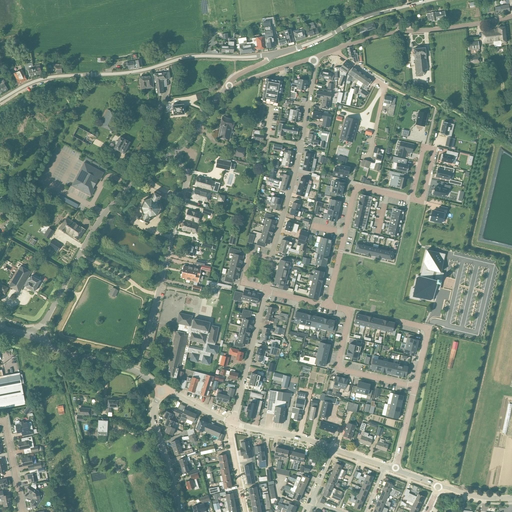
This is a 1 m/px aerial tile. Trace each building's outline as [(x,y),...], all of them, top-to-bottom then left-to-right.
[(495,7),(496,13),(501,13),(510,12),(508,5),(500,6),(495,7)] [(430,13),(431,21),(445,19),(444,11),(435,13),(435,12),(430,13)] [(393,20),(394,28),(404,26),(403,18),(393,20)] [(359,30),(361,35),(366,34),(366,33),(375,30),(373,22),(363,26),(364,28),(359,30)] [(265,37),(267,48),(275,47),(274,45),(275,45),(275,42),(274,42),(273,38),(272,33),(271,26),(264,28),(265,35),(265,37)] [(309,35),(310,37),(314,35),(318,34),(317,28),(315,29),(314,26),(308,28),(308,29),(305,30),(307,36),(309,35)] [(498,29),(485,30),(486,43),(493,43),(494,45),(501,44),(501,43),(506,43),(504,27),(498,28),(498,29)] [(286,36),(288,43),(294,42),(290,29),(277,33),(278,38),(286,36)] [(294,35),(295,41),(305,38),(303,30),(301,31),(299,32),(299,30),(293,32),(293,33),(294,33),(294,35)] [(253,46),(252,42),(251,38),(246,39),(246,37),(238,39),(239,44),(239,47),(240,54),(254,52),(254,50),(258,50),(257,45),(253,46)] [(257,45),(258,50),(267,48),(265,37),(252,39),(252,42),(253,46),(257,45)] [(278,40),(280,46),(287,44),(285,37),(278,39),(278,40)] [(221,46),(221,52),(233,53),(234,46),(234,42),(228,42),(228,46),(221,46)] [(477,49),(478,51),(479,51),(478,42),(467,43),(468,50),(477,49)] [(352,47),(346,49),(348,58),(351,58),(352,61),(355,63),(359,62),(357,56),(358,56),(357,53),(356,54),(355,51),(353,51),(352,47)] [(414,55),(416,77),(424,76),(423,70),(427,69),(426,54),(425,48),(413,49),(414,55)] [(136,55),(131,55),(132,62),(127,63),(128,69),(135,68),(134,66),(137,66),(137,68),(142,67),(141,60),(137,61),(136,55)] [(478,56),(469,57),(470,64),(479,63),(478,56)] [(338,85),(341,86),(346,73),(351,66),(345,62),(341,68),(334,68),(334,72),(335,78),(340,78),(341,78),(338,85)] [(33,66),(32,63),(24,64),(26,71),(28,71),(30,77),(34,76),(32,69),(34,69),(33,66)] [(56,72),(56,73),(62,73),(62,64),(53,65),(53,68),(55,68),(55,72),(56,72)] [(32,69),(34,76),(42,74),(40,67),(40,65),(33,66),(34,69),(32,69)] [(347,75),(353,78),(358,71),(353,67),(348,73),(347,75)] [(13,80),(16,86),(19,84),(27,80),(24,76),(22,70),(14,74),(17,79),(13,80)] [(330,80),(332,80),(334,74),(320,71),(319,78),(330,80)] [(358,71),(353,78),(357,82),(363,74),(358,71)] [(154,74),(156,94),(163,93),(162,80),(169,79),(169,72),(154,74)] [(362,85),(367,77),(363,74),(357,82),(362,85)] [(152,76),(139,77),(141,89),(154,88),(152,76)] [(363,87),(366,89),(368,87),(372,81),(367,77),(362,85),(361,87),(363,88),(363,87)] [(273,103),(278,104),(282,82),(277,81),(270,80),(270,79),(266,79),(262,101),(266,101),(273,102),(273,103)] [(291,98),(295,98),(296,93),(294,92),(295,87),(297,88),(296,89),(305,91),(306,86),(292,83),(291,87),(290,92),(292,92),(291,98)] [(321,108),(328,110),(331,93),(331,91),(328,90),(327,93),(317,91),(316,97),(322,99),(321,108)] [(388,115),(393,116),(395,105),(394,105),(396,99),(392,98),(385,96),(383,103),(383,106),(389,107),(388,115)] [(172,111),(171,112),(171,114),(173,115),(181,115),(183,115),(184,114),(183,104),(178,105),(177,103),(174,104),(174,105),(173,105),(173,111),(172,111)] [(110,110),(105,122),(113,125),(118,114),(110,110)] [(321,126),(329,128),(331,115),(321,113),(313,111),(312,118),(320,120),(323,120),(321,126)] [(416,124),(424,126),(427,114),(419,112),(418,115),(417,114),(415,120),(417,120),(416,124)] [(291,121),(299,122),(300,117),(285,114),(285,118),(289,119),(288,120),(291,121)] [(218,137),(229,140),(230,136),(229,136),(231,128),(232,128),(235,119),(222,117),(220,126),(222,126),(221,132),(220,131),(218,137)] [(353,141),(358,122),(346,119),(341,137),(353,141)] [(448,135),(451,124),(443,122),(440,133),(448,135)] [(277,135),(283,136),(284,132),(297,134),(298,129),(285,126),(285,124),(279,123),(277,135)] [(73,136),(91,145),(96,135),(78,127),(73,136)] [(253,130),(251,139),(253,139),(263,141),(264,136),(263,135),(260,135),(260,131),(253,130)] [(308,139),(318,140),(319,137),(316,137),(316,135),(313,135),(314,132),(309,131),(309,134),(308,139)] [(326,142),(328,142),(329,132),(322,131),(320,141),(326,142)] [(124,154),(130,142),(120,137),(118,141),(116,141),(115,143),(116,145),(114,149),(124,154)] [(320,147),(324,148),(326,142),(318,141),(318,140),(308,139),(307,143),(317,145),(320,146),(320,147)] [(413,145),(398,141),(400,142),(399,150),(396,150),(395,155),(405,157),(406,153),(408,152),(411,153),(413,145)] [(235,156),(243,158),(245,149),(237,147),(235,156)] [(373,170),(379,172),(381,165),(380,165),(381,161),(383,150),(375,147),(372,158),(376,160),(374,164),(371,163),(371,162),(363,159),(361,166),(369,169),(369,168),(374,169),(373,170)] [(287,158),(292,159),(293,151),(288,150),(288,151),(284,150),(284,153),(285,153),(284,158),(287,158)] [(457,159),(458,153),(447,150),(446,154),(443,153),(443,154),(442,154),(440,160),(441,160),(441,161),(451,164),(451,163),(455,164),(456,159),(457,159)] [(304,161),(315,164),(316,160),(313,159),(314,155),(306,153),(304,161)] [(320,155),(319,161),(328,164),(330,158),(320,155)] [(394,157),(392,162),(397,163),(395,170),(396,170),(407,172),(407,173),(409,165),(408,165),(407,165),(405,164),(406,160),(407,160),(394,157)] [(287,158),(284,158),(283,158),(281,165),(285,166),(291,167),(292,159),(287,158)] [(229,170),(231,163),(217,160),(216,167),(229,170)] [(315,164),(304,161),(303,170),(311,172),(312,167),(314,168),(315,164)] [(84,162),(72,186),(91,196),(95,189),(93,188),(98,179),(100,179),(103,173),(84,162)] [(335,168),(333,175),(340,177),(340,173),(348,175),(349,172),(350,168),(349,168),(350,167),(340,165),(339,169),(335,168)] [(438,169),(436,177),(449,180),(451,172),(453,173),(454,169),(445,167),(444,170),(438,169)] [(389,171),(389,175),(394,176),(393,180),(390,179),(389,185),(403,189),(406,178),(398,177),(399,173),(389,171)] [(281,182),(287,183),(289,176),(284,174),(280,173),(279,177),(283,178),(281,182)] [(313,173),(311,180),(319,182),(321,175),(313,173)] [(197,177),(195,186),(213,191),(215,182),(197,177)] [(330,186),(344,189),(345,183),(339,182),(340,179),(332,177),(330,186)] [(298,186),(309,189),(310,185),(308,184),(309,180),(301,178),(298,186)] [(287,183),(281,182),(275,180),(274,184),(273,187),(279,189),(284,191),(287,183)] [(442,184),(441,188),(438,187),(438,188),(435,187),(434,190),(433,190),(432,194),(444,197),(445,192),(449,192),(450,186),(442,184)] [(309,189),(298,186),(296,194),(304,197),(305,193),(308,193),(309,189)] [(342,195),(344,189),(330,186),(329,192),(330,193),(329,196),(336,197),(336,194),(342,195)] [(195,189),(192,198),(206,202),(209,193),(195,189)] [(141,219),(147,223),(150,218),(157,216),(160,209),(158,201),(161,196),(154,193),(151,198),(144,200),(140,207),(143,215),(141,219)] [(359,201),(371,204),(372,197),(361,194),(359,201)] [(269,202),(280,205),(282,199),(275,197),(273,196),(272,198),(267,197),(266,200),(269,201),(269,202)] [(78,208),(80,206),(68,199),(66,202),(78,208)] [(272,209),(278,211),(280,205),(269,202),(269,201),(266,200),(266,202),(268,203),(268,204),(273,206),(272,209)] [(369,210),(371,204),(359,201),(357,207),(358,208),(358,207),(369,210)] [(291,209),(306,213),(307,210),(299,207),(300,204),(293,202),(291,209)] [(358,208),(356,214),(368,217),(369,210),(358,207),(358,208)] [(434,221),(441,223),(442,219),(444,219),(446,212),(447,208),(440,207),(439,211),(438,212),(432,211),(431,217),(430,216),(428,221),(433,222),(434,221)] [(204,208),(202,213),(211,216),(213,211),(204,208)] [(393,208),(391,215),(403,217),(404,211),(393,208)] [(303,212),(291,209),(290,215),(296,217),(297,216),(300,217),(301,214),(302,215),(303,212)] [(188,210),(185,219),(199,223),(201,214),(188,210)] [(264,226),(274,229),(276,221),(272,220),(274,216),(265,213),(264,218),(266,218),(264,226)] [(368,217),(356,214),(355,220),(366,223),(368,217)] [(403,217),(391,215),(390,221),(401,224),(403,217)] [(69,233),(78,240),(85,230),(81,227),(67,218),(59,229),(64,233),(65,232),(68,234),(69,233)] [(365,230),(366,223),(355,220),(353,227),(365,230)] [(390,221),(388,228),(400,230),(401,224),(390,221)] [(197,233),(202,235),(204,228),(199,226),(184,222),(182,229),(197,233)] [(291,232),(296,233),(299,225),(287,222),(285,230),(291,232)] [(264,226),(262,234),(272,236),(274,229),(264,226)] [(49,239),(54,231),(48,228),(43,236),(49,239)] [(400,230),(388,228),(386,234),(398,237),(400,230)] [(298,239),(306,241),(308,232),(300,230),(298,239)] [(256,245),(264,247),(266,243),(269,244),(272,236),(262,234),(259,241),(258,241),(256,245)] [(230,235),(228,244),(235,245),(237,236),(230,235)] [(330,245),(332,240),(320,237),(319,243),(330,245)] [(48,246),(57,252),(61,245),(52,239),(48,246)] [(280,246),(290,249),(292,242),(282,239),(280,246)] [(201,246),(212,249),(215,250),(217,245),(213,244),(203,240),(201,246)] [(298,240),(297,245),(299,246),(298,251),(304,252),(307,242),(298,240)] [(329,251),(330,245),(319,243),(318,248),(329,251)] [(186,255),(195,257),(197,247),(194,246),(189,245),(186,255)] [(293,249),(290,249),(280,246),(278,252),(285,254),(286,251),(302,255),(303,252),(293,249)] [(319,248),(318,253),(328,256),(329,251),(318,248),(319,248)] [(231,262),(241,264),(243,256),(240,255),(241,251),(230,249),(229,253),(233,254),(231,262)] [(444,254),(426,250),(420,277),(417,276),(414,289),(412,288),(410,297),(419,300),(419,298),(432,301),(435,287),(438,288),(439,284),(438,284),(438,283),(439,283),(439,282),(439,283),(438,282),(438,280),(439,280),(440,280),(439,280),(439,278),(440,279),(441,275),(440,275),(444,254)] [(314,258),(316,259),(327,261),(328,256),(318,253),(315,253),(314,258)] [(279,266),(288,268),(290,263),(293,264),(294,260),(286,258),(285,261),(280,260),(279,266)] [(231,262),(229,270),(239,272),(241,264),(231,262)] [(9,286),(20,293),(24,286),(29,277),(31,272),(20,266),(9,286)] [(182,272),(199,275),(200,269),(189,266),(188,267),(183,266),(182,272)] [(277,272),(287,274),(288,268),(279,266),(277,272)] [(224,281),(233,283),(234,279),(237,280),(239,272),(229,270),(228,277),(225,277),(224,281)] [(194,282),(193,285),(197,286),(199,275),(182,272),(181,277),(186,278),(186,280),(194,282)] [(286,280),(287,274),(277,272),(276,277),(286,280)] [(30,278),(29,277),(24,286),(34,292),(40,281),(31,276),(30,278)] [(279,288),(287,290),(288,286),(287,286),(289,280),(286,280),(276,277),(274,283),(279,285),(279,288)] [(8,288),(2,284),(0,287),(0,291),(5,294),(8,288)] [(115,297),(119,290),(113,287),(109,294),(115,297)] [(233,300),(241,302),(242,300),(249,302),(252,292),(244,290),(243,294),(235,292),(233,300)] [(252,292),(249,302),(257,304),(260,294),(252,292)] [(241,326),(251,329),(253,321),(249,320),(251,312),(243,310),(242,314),(239,313),(238,318),(243,319),(243,320),(241,326)] [(293,322),(299,323),(302,313),(296,312),(293,322)] [(168,366),(169,367),(167,376),(176,378),(178,368),(179,369),(180,365),(182,365),(185,365),(187,352),(192,353),(190,361),(198,362),(198,360),(202,361),(201,363),(209,365),(211,357),(210,357),(210,353),(217,354),(219,346),(214,345),(215,343),(217,335),(219,327),(209,325),(210,323),(194,319),(192,328),(188,328),(189,326),(190,326),(192,316),(179,313),(177,323),(179,324),(177,331),(176,331),(175,335),(173,346),(174,346),(173,352),(172,352),(168,366)] [(265,319),(274,322),(274,319),(272,318),(272,314),(267,313),(265,319)] [(299,323),(299,324),(304,326),(307,314),(302,313),(299,323)] [(307,314),(304,326),(310,327),(310,326),(312,316),(307,314)] [(321,328),(320,328),(320,329),(326,331),(329,320),(323,318),(321,328)] [(334,321),(329,320),(326,331),(332,332),(334,321)] [(389,322),(386,331),(392,332),(391,335),(395,336),(396,329),(393,328),(394,323),(389,322)] [(241,326),(239,334),(249,337),(251,329),(241,326)] [(262,334),(268,335),(268,332),(272,333),(273,330),(263,327),(262,334)] [(274,334),(281,335),(281,334),(284,335),(285,329),(282,329),(283,328),(276,327),(274,334)] [(234,346),(242,348),(243,344),(247,345),(249,337),(239,334),(237,342),(235,341),(234,346)] [(271,347),(277,349),(278,349),(278,344),(279,344),(280,341),(275,339),(275,340),(267,338),(268,335),(262,334),(260,340),(266,342),(272,343),(271,347)] [(408,334),(406,343),(417,346),(418,340),(413,339),(414,336),(408,334)] [(348,350),(359,352),(362,343),(361,343),(362,341),(356,339),(356,342),(355,342),(355,345),(350,344),(348,350)] [(441,345),(438,354),(450,357),(452,350),(465,353),(467,345),(455,342),(454,346),(453,345),(452,347),(449,347),(450,344),(445,343),(444,345),(441,345)] [(417,346),(406,343),(403,352),(410,354),(411,351),(416,352),(417,346)] [(266,353),(279,356),(280,349),(278,349),(277,349),(271,347),(270,351),(264,349),(258,348),(256,354),(265,356),(266,353)] [(236,360),(241,361),(243,353),(239,351),(239,350),(230,348),(229,354),(237,356),(236,360)] [(357,361),(359,352),(348,350),(347,355),(352,357),(351,360),(357,361)] [(261,363),(264,364),(266,356),(265,356),(256,354),(255,361),(261,362),(261,363)] [(222,356),(220,365),(227,367),(229,357),(222,356)] [(228,378),(237,380),(238,373),(234,372),(235,370),(230,369),(230,371),(230,372),(226,371),(226,370),(222,369),(220,375),(225,376),(225,374),(229,375),(228,378)] [(188,391),(209,397),(212,386),(213,386),(214,381),(213,380),(214,377),(207,374),(194,371),(192,377),(192,379),(187,377),(186,381),(182,380),(181,385),(180,388),(184,389),(184,388),(188,389),(188,391)] [(252,373),(250,379),(259,381),(261,376),(263,376),(264,373),(258,371),(257,374),(252,373)] [(275,372),(273,379),(282,382),(284,375),(275,372)] [(0,409),(25,404),(20,375),(0,378),(0,409)] [(339,389),(342,378),(336,376),(334,381),(331,381),(329,388),(333,389),(333,388),(339,389)] [(340,388),(345,389),(344,392),(348,392),(350,385),(347,384),(348,379),(342,378),(339,389),(340,388)] [(250,379),(249,384),(254,386),(253,389),(259,391),(260,387),(258,386),(259,381),(250,379)] [(352,392),(361,394),(364,383),(358,382),(357,387),(353,386),(352,392)] [(364,383),(361,394),(371,397),(372,390),(369,389),(370,384),(364,383)] [(222,401),(228,403),(230,397),(232,398),(234,389),(229,388),(227,396),(223,395),(222,401)] [(215,400),(222,401),(223,395),(220,394),(221,390),(218,389),(217,393),(215,400)] [(285,408),(288,409),(290,397),(290,393),(269,390),(267,410),(271,410),(275,411),(273,421),(283,423),(285,408)] [(293,420),(300,421),(301,417),(302,417),(303,413),(302,413),(305,400),(306,394),(298,392),(295,408),(292,407),(291,413),(295,413),(293,420)] [(392,399),(402,402),(403,396),(393,394),(392,399)] [(320,416),(328,418),(331,403),(335,404),(337,399),(334,398),(334,399),(325,397),(324,401),(320,416)] [(115,400),(108,400),(108,404),(107,404),(106,412),(111,412),(111,407),(118,407),(118,400),(117,400),(115,400)] [(257,404),(251,403),(250,406),(249,406),(247,412),(248,412),(247,416),(254,418),(255,411),(260,412),(262,401),(258,400),(257,404)] [(309,419),(314,420),(318,401),(312,400),(311,405),(312,405),(312,407),(309,419)] [(356,413),(358,405),(348,402),(346,410),(356,413)] [(399,413),(400,407),(390,405),(388,404),(387,410),(399,413)] [(178,417),(181,410),(175,408),(172,414),(166,411),(164,417),(167,419),(171,420),(172,417),(176,419),(177,416),(178,417)] [(183,411),(181,410),(178,417),(180,418),(181,417),(187,419),(190,412),(184,409),(183,411)] [(398,419),(399,413),(387,410),(385,416),(398,419)] [(190,412),(187,419),(193,422),(196,414),(190,412)] [(98,435),(106,435),(106,434),(107,419),(99,418),(98,433),(98,435)] [(172,428),(172,427),(174,421),(171,420),(167,419),(164,425),(168,426),(172,428)] [(202,434),(207,436),(208,433),(207,433),(211,424),(199,420),(196,429),(203,432),(202,434)] [(27,423),(23,423),(23,422),(19,422),(20,424),(16,425),(16,427),(15,428),(16,430),(16,431),(17,431),(17,433),(26,431),(27,435),(33,434),(33,430),(28,431),(27,423)] [(334,433),(336,427),(321,422),(319,428),(334,433)] [(355,426),(348,423),(343,436),(351,439),(355,426)] [(217,440),(221,441),(224,435),(220,434),(222,429),(211,424),(207,433),(208,433),(218,437),(217,440)] [(165,432),(172,435),(175,429),(172,427),(172,428),(168,426),(165,432)] [(359,442),(370,446),(372,439),(372,438),(367,436),(368,434),(363,432),(362,436),(359,442)] [(18,442),(20,450),(30,448),(28,440),(27,437),(21,439),(22,441),(18,442)] [(375,448),(386,452),(388,445),(383,443),(384,440),(380,439),(379,442),(378,441),(375,448)] [(171,442),(173,448),(184,445),(186,444),(186,442),(184,443),(182,440),(179,441),(179,440),(171,442)] [(243,455),(244,459),(253,457),(251,449),(250,450),(248,441),(246,442),(246,440),(242,441),(243,442),(241,443),(242,448),(240,448),(241,456),(243,455)] [(173,448),(175,455),(183,452),(181,449),(185,448),(184,445),(173,448)] [(258,461),(259,468),(266,467),(265,460),(264,446),(255,447),(255,454),(258,454),(258,461)] [(209,447),(199,449),(201,455),(210,453),(209,447)] [(304,454),(298,453),(297,460),(294,469),(297,470),(298,464),(299,464),(300,461),(303,462),(304,454)] [(218,456),(219,462),(227,461),(226,454),(218,456)] [(304,470),(309,471),(311,464),(311,465),(312,462),(315,463),(317,457),(310,456),(307,466),(305,465),(304,470)] [(23,467),(33,465),(31,457),(21,459),(23,467)] [(192,460),(188,461),(187,457),(179,460),(181,467),(193,463),(192,460)] [(188,464),(181,467),(182,470),(181,470),(182,473),(183,473),(183,474),(188,472),(190,471),(189,468),(195,466),(193,463),(188,464)] [(333,470),(344,474),(346,471),(340,469),(342,466),(336,463),(333,470)] [(244,466),(246,475),(253,473),(256,473),(255,469),(253,470),(252,465),(244,466)] [(31,482),(38,481),(38,480),(40,479),(39,472),(38,472),(37,469),(29,471),(30,474),(24,475),(25,480),(30,479),(31,482)] [(330,476),(336,478),(338,475),(343,478),(344,474),(333,470),(330,476)] [(362,480),(364,481),(370,484),(373,477),(367,475),(365,478),(360,476),(361,473),(356,471),(353,477),(359,479),(362,480)] [(186,482),(188,490),(194,488),(195,490),(199,488),(196,479),(199,478),(197,473),(190,475),(192,480),(186,482)] [(253,473),(246,475),(248,484),(255,482),(254,476),(257,476),(256,473),(253,473)] [(223,482),(231,481),(229,474),(222,475),(223,482)] [(300,479),(297,477),(296,479),(299,481),(300,481),(306,484),(309,478),(302,475),(300,479)] [(334,485),(339,487),(340,484),(335,482),(336,478),(330,476),(328,482),(334,485)] [(297,487),(304,489),(306,484),(300,481),(299,481),(296,479),(291,477),(290,480),(295,482),(294,485),(297,487)] [(231,481),(223,482),(219,483),(219,486),(224,485),(224,489),(232,487),(231,481)] [(364,481),(361,488),(367,490),(370,484),(364,481)] [(325,489),(340,495),(342,492),(332,488),(334,485),(328,482),(325,489)] [(386,482),(383,488),(389,491),(392,484),(386,482)] [(31,487),(27,488),(28,492),(27,493),(30,495),(31,494),(32,495),(33,498),(30,503),(31,507),(35,506),(40,500),(40,498),(41,496),(41,494),(38,492),(38,491),(36,489),(37,488),(36,484),(31,485),(31,487)] [(284,488),(286,489),(301,495),(304,489),(297,487),(296,489),(293,488),(293,489),(285,485),(284,488)] [(361,488),(359,494),(365,496),(367,490),(361,488)] [(381,495),(386,497),(388,494),(393,496),(395,493),(392,492),(389,491),(383,488),(381,495)] [(292,498),(299,501),(301,495),(286,489),(285,491),(291,493),(290,494),(293,495),(292,498)] [(331,498),(339,501),(342,496),(340,495),(325,489),(322,495),(328,498),(330,494),(332,495),(331,498)] [(415,500),(421,503),(424,497),(418,494),(417,497),(409,493),(410,490),(406,489),(404,495),(405,496),(415,500)] [(2,499),(3,507),(12,505),(10,495),(4,496),(3,490),(0,490),(0,501),(1,501),(1,499),(2,499)] [(213,504),(218,503),(217,497),(220,496),(220,493),(213,494),(215,500),(212,501),(213,504)] [(227,501),(234,500),(233,493),(225,494),(226,498),(222,498),(222,502),(224,502),(227,501)] [(250,495),(251,501),(259,499),(258,496),(260,496),(260,493),(250,495)] [(356,500),(362,503),(365,496),(359,494),(356,500)] [(202,503),(210,501),(208,495),(200,498),(202,503)] [(381,495),(378,501),(384,504),(386,505),(388,502),(385,501),(386,497),(381,495)] [(412,506),(418,509),(421,503),(415,500),(405,496),(404,499),(414,503),(412,506)] [(354,499),(351,498),(350,498),(349,501),(355,503),(353,507),(359,509),(362,503),(356,500),(354,499)] [(235,506),(234,500),(227,501),(224,502),(226,508),(235,506)] [(375,508),(386,511),(388,509),(383,507),(384,504),(378,501),(375,508)] [(409,511),(416,511),(418,509),(412,506),(401,501),(400,504),(411,509),(409,511)] [(283,508),(292,511),(294,511),(296,507),(289,504),(288,506),(285,505),(285,506),(279,503),(278,506),(281,507),(283,508)]
